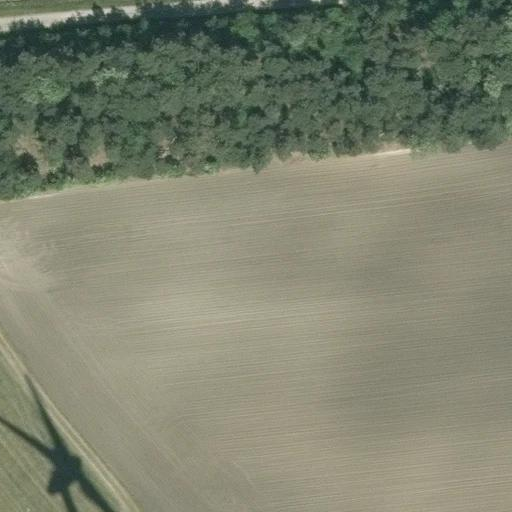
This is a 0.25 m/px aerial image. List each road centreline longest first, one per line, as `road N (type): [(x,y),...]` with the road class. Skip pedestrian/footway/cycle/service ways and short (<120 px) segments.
road 1 (track): [(353,0),(0,33)]
road 2 (track): [(0,338),(133,511)]
